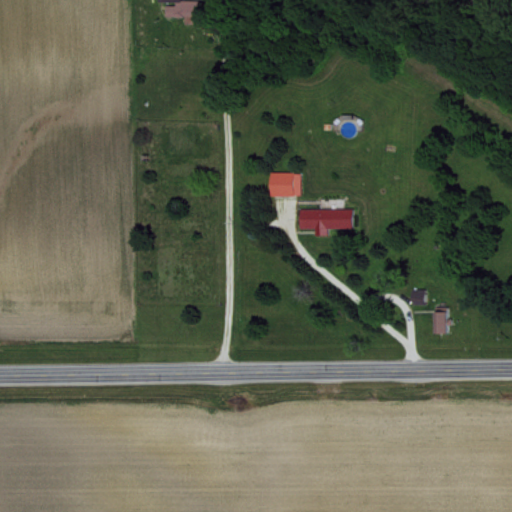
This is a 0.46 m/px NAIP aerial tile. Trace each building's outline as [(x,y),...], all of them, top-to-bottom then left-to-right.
[(166,14),(186,15),(186,22),(200,23),(201,2),(181,1),(180,0),(157,0),(158,1),(166,1),(166,14)] [(302,171),(270,171),(270,194),(302,194),(302,171)] [(315,233),(328,234),(329,208),(300,207),(299,227),(315,227),(315,233)] [(336,227),(353,226),(352,207),(335,208),(336,227)] [(424,288),(411,288),(411,303),(424,304),(424,288)] [(447,332),(446,310),(437,311),(439,333),(447,332)]
